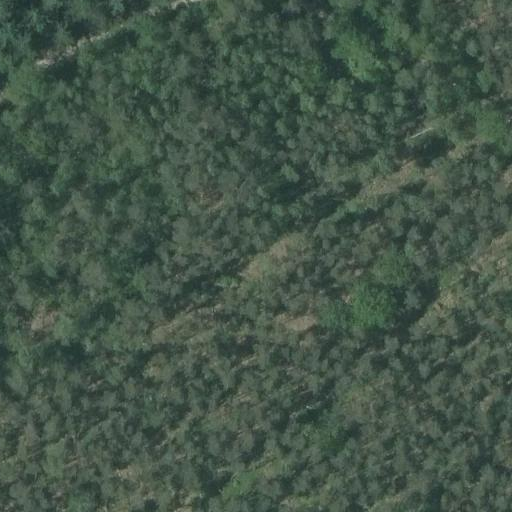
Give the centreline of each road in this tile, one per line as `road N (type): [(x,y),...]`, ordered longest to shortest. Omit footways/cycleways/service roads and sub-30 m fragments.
road 1 (track): [(291,0),(422,66),(511,131)]
road 2 (track): [(0,74),(192,0)]
